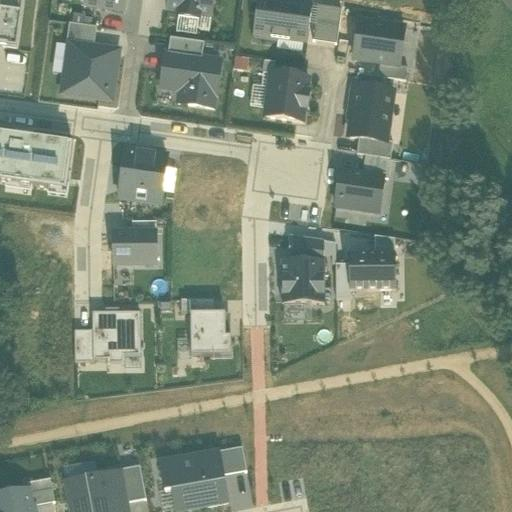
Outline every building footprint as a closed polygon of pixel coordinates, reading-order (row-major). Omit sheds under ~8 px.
[(0,0),(0,48),(6,49),(12,0),(0,0)] [(23,0),(12,0),(6,49),(16,51),(23,0)] [(126,0),(85,0),(85,9),(124,14),(126,0)] [(199,17),(211,19),(213,0),(168,0),(167,13),(179,15),(178,18),(198,21),(199,17)] [(309,28),(312,9),(288,6),(289,3),(265,0),(258,0),(253,43),(277,46),(277,42),(304,46),(307,46),(309,28)] [(312,9),(309,28),(315,28),(316,19),(317,8),(312,7),(312,9)] [(317,8),(316,19),(340,23),(341,11),(317,8)] [(209,34),(211,19),(199,17),(198,21),(178,18),(176,35),(196,38),(197,32),(209,34)] [(313,43),(337,46),(340,23),(316,19),(315,28),(313,43)] [(357,50),(355,49),(353,62),(379,65),(399,68),(405,30),(358,23),(357,36),(359,36),(357,50)] [(70,49),(93,52),(97,30),(69,26),(66,48),(70,49)] [(170,40),(168,56),(201,61),(203,45),(170,40)] [(276,53),(302,57),(304,46),(277,42),(277,46),(276,53)] [(54,77),(66,79),(70,49),(66,48),(58,47),(54,77)] [(111,103),(117,56),(93,52),(70,49),(66,79),(63,96),(111,103)] [(168,56),(166,56),(161,92),(179,94),(190,96),(188,108),(214,112),(221,63),(201,61),(168,56)] [(264,64),(263,76),(271,77),(273,77),(274,65),(264,64)] [(296,68),(274,65),(273,77),(295,80),(296,68)] [(379,65),(377,79),(383,80),(405,83),(407,69),(399,68),(379,65)] [(356,88),(382,92),(383,80),(377,79),(358,76),(356,88)] [(271,77),(265,120),(302,125),(304,111),(306,112),(308,96),(306,96),(309,82),(295,80),(273,77),(271,77)] [(356,88),(352,88),(349,107),(354,107),(349,140),(359,141),(385,145),(385,144),(392,93),(382,92),(356,88)] [(190,96),(179,94),(177,106),(188,108),(190,96)] [(14,138),(0,135),(0,183),(66,193),(67,190),(72,145),(32,140),(31,142),(15,140),(14,138)] [(385,145),(359,141),(356,157),(365,158),(390,162),(392,145),(385,144),(385,145)] [(167,159),(126,154),(119,202),(160,208),(162,195),(165,171),(167,159)] [(387,182),(390,162),(365,158),(362,178),(383,181),(387,182)] [(178,173),(165,171),(162,195),(174,197),(178,173)] [(362,178),(340,175),(335,209),(379,215),(383,181),(362,178)] [(156,224),(132,225),(132,237),(156,236),(156,224)] [(132,237),(114,237),(114,267),(156,267),(156,236),(132,237)] [(289,238),(289,264),(323,264),(323,243),(289,238)] [(374,257),(394,256),(395,256),(395,241),(374,238),(374,256),(374,257)] [(374,256),(349,257),(349,267),(349,294),(350,294),(395,293),(394,256),(374,257),(374,256)] [(281,264),(282,307),(324,307),(323,264),(289,264),(281,264)] [(349,294),(349,267),(336,267),(336,303),(351,303),(350,294),(349,294)] [(181,303),(181,318),(190,318),(214,317),(214,303),(181,303)] [(140,316),(92,316),(92,335),(93,364),(94,364),(107,364),(107,368),(125,368),(125,360),(141,360),(140,316)] [(230,360),(230,340),(226,340),(225,317),(214,317),(190,318),(191,360),(230,360)] [(74,335),(75,367),(94,366),(94,364),(93,364),(92,335),(74,335)] [(125,373),(141,373),(141,360),(125,360),(125,368),(125,373)] [(242,451),(217,455),(218,457),(219,457),(223,479),(246,475),(242,451)] [(179,462),(159,466),(165,495),(172,493),(175,511),(184,511),(207,508),(207,510),(228,506),(223,479),(219,457),(218,457),(179,464),(179,462)] [(66,485),(99,479),(96,464),(63,470),(66,485)] [(140,469),(119,473),(119,475),(120,475),(126,506),(146,503),(140,469)] [(99,479),(66,485),(71,511),(127,511),(126,506),(120,475),(119,475),(99,479)] [(27,486),(28,494),(31,510),(54,506),(50,482),(27,486)] [(175,511),(172,493),(165,495),(160,496),(162,511),(175,511)] [(28,494),(0,500),(0,511),(31,511),(31,510),(28,494)]
